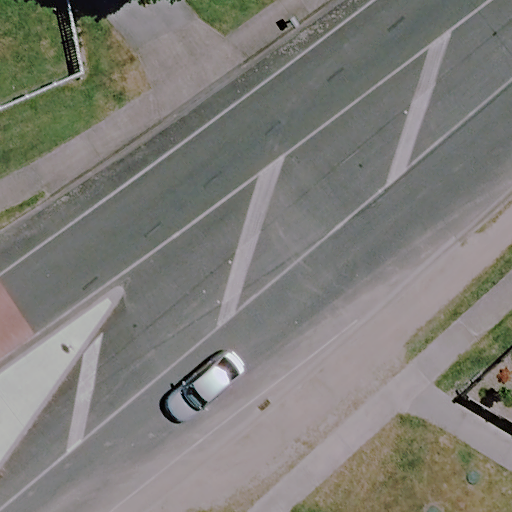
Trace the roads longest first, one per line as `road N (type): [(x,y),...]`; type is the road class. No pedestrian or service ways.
road 1 (unclassified): [(240,208),(53,511)]
road 2 (unclassified): [(493,0),(240,208)]
road 3 (unclassified): [(0,314),(90,250),(240,208)]
